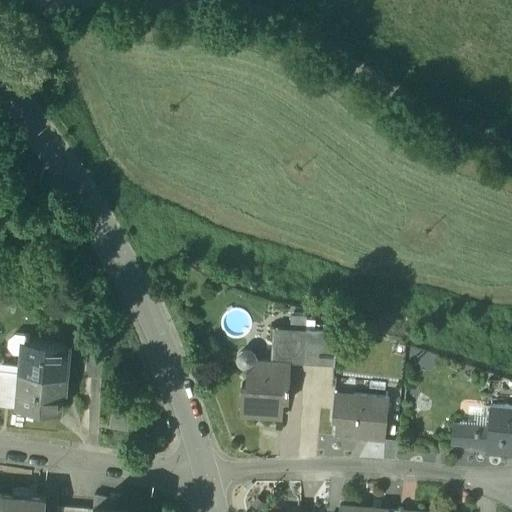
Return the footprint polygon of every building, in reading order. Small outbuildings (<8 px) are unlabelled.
[(306,316),(291,316),(290,328),(306,329),(306,316)] [(306,329),(290,328),(288,359),(303,360),(306,329)] [(336,330),(306,329),(303,360),(288,359),(288,362),(290,362),(334,365),(336,330)] [(68,346),(24,342),(21,374),(65,378),(68,346)] [(243,368),(247,368),(246,385),(241,385),(240,416),(281,419),(282,402),(288,402),(290,362),(288,362),(256,360),(255,357),(253,353),(251,351),(247,350),(243,351),(240,352),(238,355),(237,359),(238,363),(240,366),(243,368)] [(21,374),(0,371),(0,407),(18,409),(18,408),(20,408),(22,391),(20,391),(21,374)] [(65,378),(21,374),(20,391),(22,391),(20,408),(18,408),(18,409),(18,410),(58,413),(60,394),(64,395),(65,378)] [(389,397),(334,392),(331,421),(335,422),(334,435),(385,440),(389,397)] [(511,406),(490,405),(488,424),(453,422),(451,443),(486,446),(486,453),(511,455),(511,406)] [(130,417),(111,414),(109,429),(127,432),(130,417)] [(44,511),(45,500),(2,496),(0,511),(44,511)] [(114,511),(115,502),(94,497),(93,511),(103,511),(114,511)]
